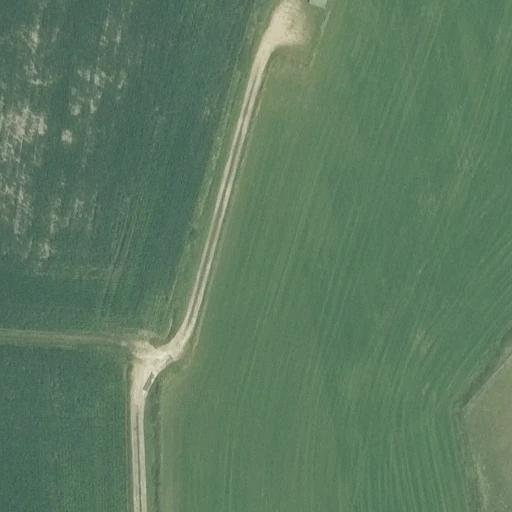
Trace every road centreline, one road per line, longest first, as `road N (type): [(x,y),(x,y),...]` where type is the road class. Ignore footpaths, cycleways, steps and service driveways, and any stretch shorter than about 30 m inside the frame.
road 1 (track): [(139,511),(137,458),(171,273),(257,0)]
road 2 (unknown): [(171,273),(0,276)]
